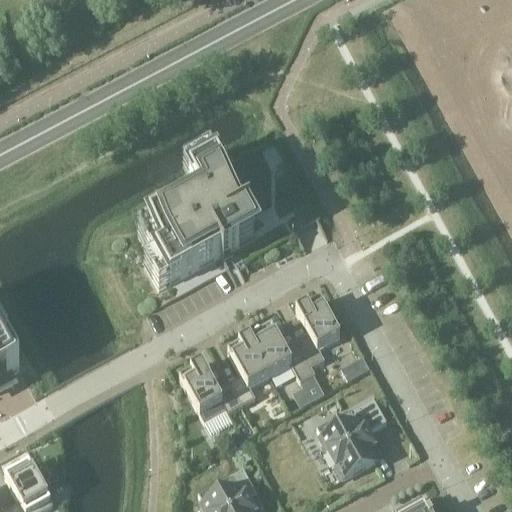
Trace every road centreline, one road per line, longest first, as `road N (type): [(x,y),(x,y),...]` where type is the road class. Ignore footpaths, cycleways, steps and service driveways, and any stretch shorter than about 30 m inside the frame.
road 1 (residential): [(325,260),(0,439)]
road 2 (tertiary): [(0,153),(298,0)]
road 3 (residential): [(325,260),(439,461)]
